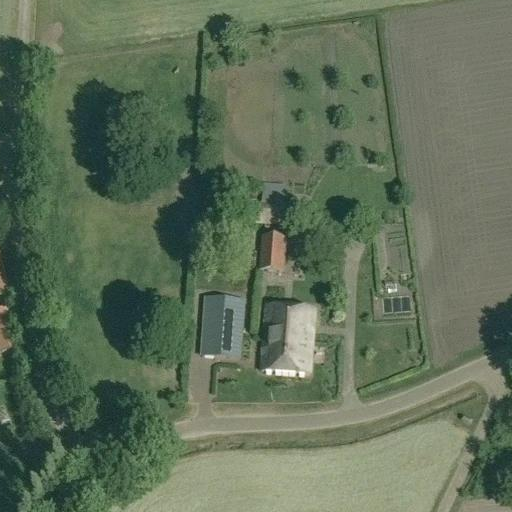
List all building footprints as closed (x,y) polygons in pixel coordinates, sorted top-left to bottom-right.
[(264,197),(263,210),(238,208),(236,227),(288,232),(289,212),(286,212),(287,198),(284,198),(285,191),(274,190),(274,197),(264,197)] [(288,243),(264,240),(260,276),(286,280),(288,243)] [(0,354),(19,349),(8,310),(10,309),(0,275),(0,354)] [(242,364),(246,306),(208,303),(204,361),(242,364)] [(269,311),(266,345),(314,349),(317,315),(269,311)] [(311,380),(314,349),(266,345),(263,376),(311,380)]
